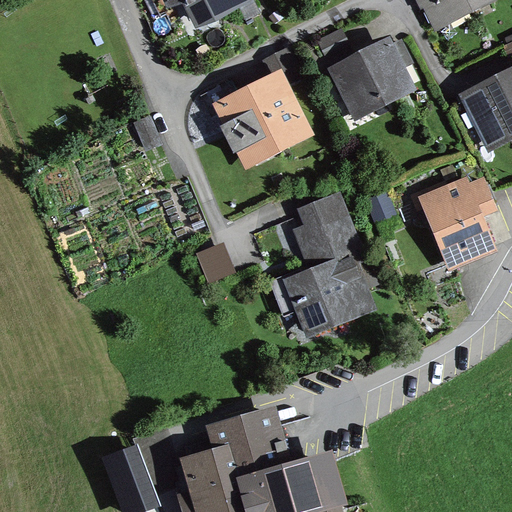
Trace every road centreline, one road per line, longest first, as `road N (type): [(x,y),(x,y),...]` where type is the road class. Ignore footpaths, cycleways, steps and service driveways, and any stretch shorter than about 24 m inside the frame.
road 1 (residential): [(384,0),(161,96)]
road 2 (residential): [(213,218),(161,96)]
